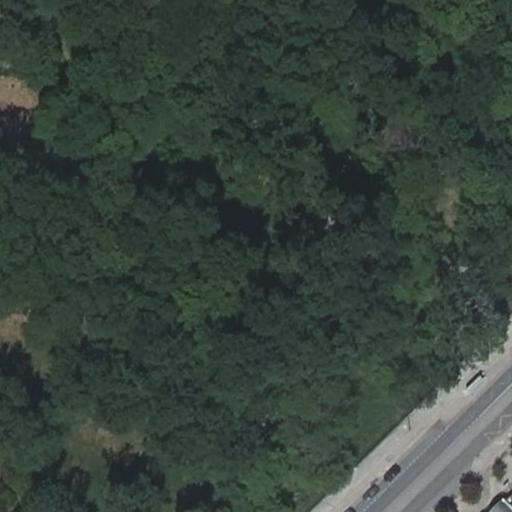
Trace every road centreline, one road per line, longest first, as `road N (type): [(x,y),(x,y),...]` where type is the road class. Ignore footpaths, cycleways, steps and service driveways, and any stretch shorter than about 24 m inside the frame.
road 1 (primary): [(511,377),(375,511)]
road 2 (primary): [(413,511),(511,414)]
